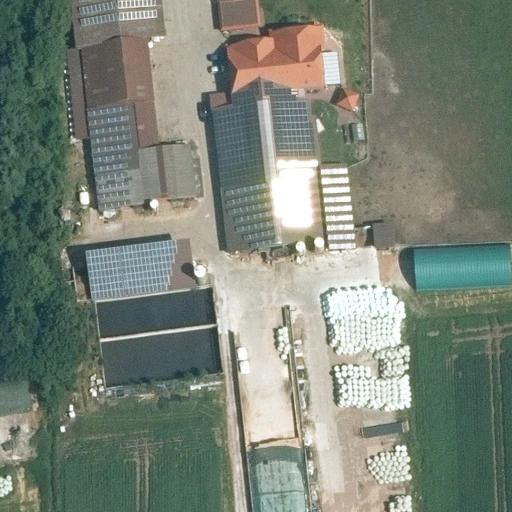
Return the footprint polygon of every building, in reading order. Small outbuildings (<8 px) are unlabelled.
[(146,0),(54,0),(61,62),(72,61),(89,220),(189,210),(184,162),(148,166),(136,50),(152,48),(146,0)] [(257,2),(218,5),(219,33),(259,30),(257,2)] [(218,127),(230,259),(325,250),(315,144),(296,145),(292,94),(330,90),(325,35),(271,40),(274,66),(231,70),(236,126),(218,127)] [(352,115),(358,97),(341,92),(335,109),(352,115)] [(391,227),(370,228),(371,253),(393,252),(391,227)] [(410,251),(412,293),(509,288),(507,245),(410,251)] [(186,246),(82,258),(87,304),(191,292),(186,246)] [(248,412),(251,453),(298,450),(295,409),(248,412)]
